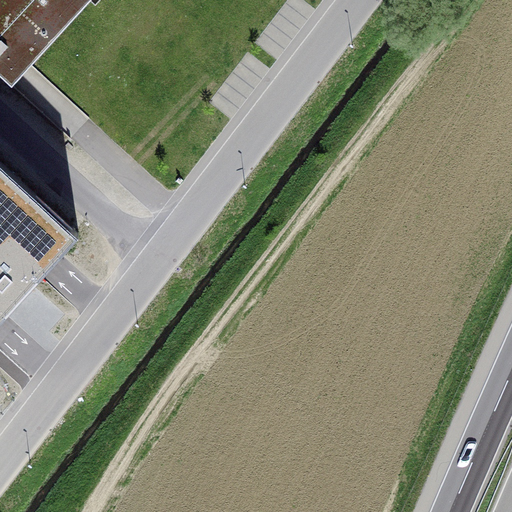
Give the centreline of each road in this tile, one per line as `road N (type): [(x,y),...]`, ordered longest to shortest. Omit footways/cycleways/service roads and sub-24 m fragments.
road 1 (track): [(469,0),(178,374),(92,511)]
road 2 (residential): [(359,0),(0,467)]
road 3 (motorway): [(511,371),(451,511)]
